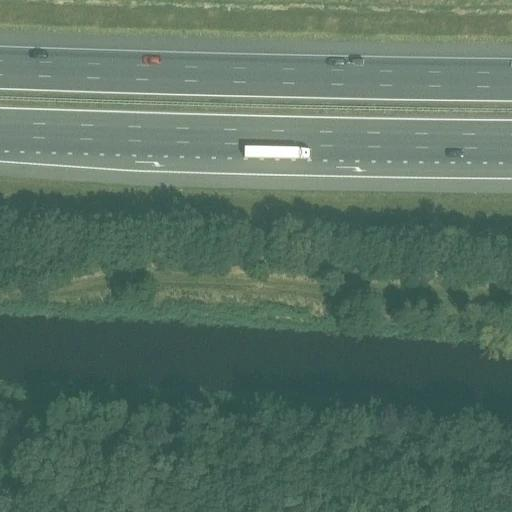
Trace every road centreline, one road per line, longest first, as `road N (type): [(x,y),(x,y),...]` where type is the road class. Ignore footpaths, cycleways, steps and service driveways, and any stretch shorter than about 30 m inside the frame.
road 1 (motorway): [(0,127),(511,140)]
road 2 (motorway): [(511,80),(0,67)]
